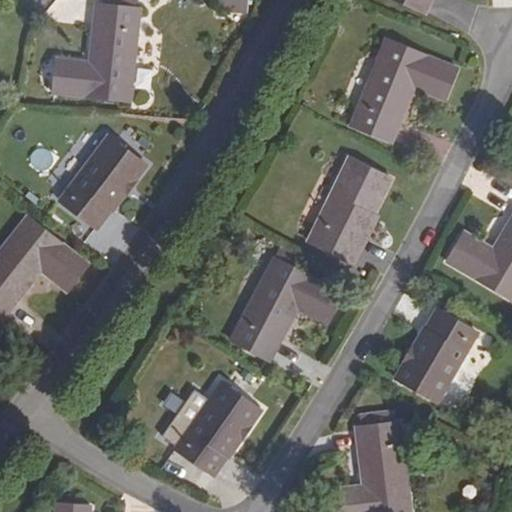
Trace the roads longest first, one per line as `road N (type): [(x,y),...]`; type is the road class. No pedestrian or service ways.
road 1 (residential): [(511,47),(257,511)]
road 2 (residential): [(7,414),(165,213),(280,0)]
road 3 (residential): [(7,414),(179,511)]
